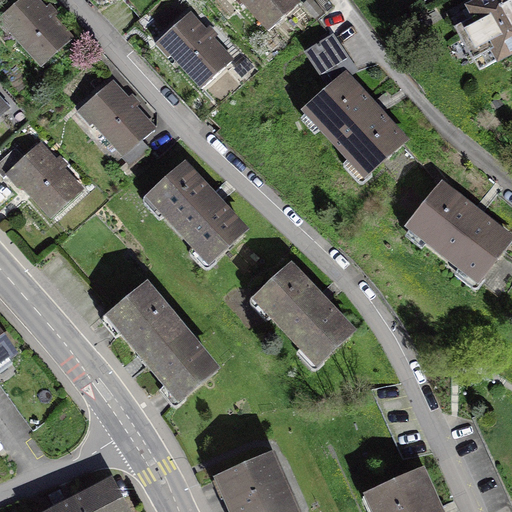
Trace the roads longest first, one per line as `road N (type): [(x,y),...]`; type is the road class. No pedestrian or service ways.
road 1 (residential): [(470,511),(367,305),(70,0)]
road 2 (residential): [(341,0),(399,76),(511,180)]
road 3 (tertiary): [(133,434),(0,268)]
road 4 (residential): [(133,434),(0,493)]
